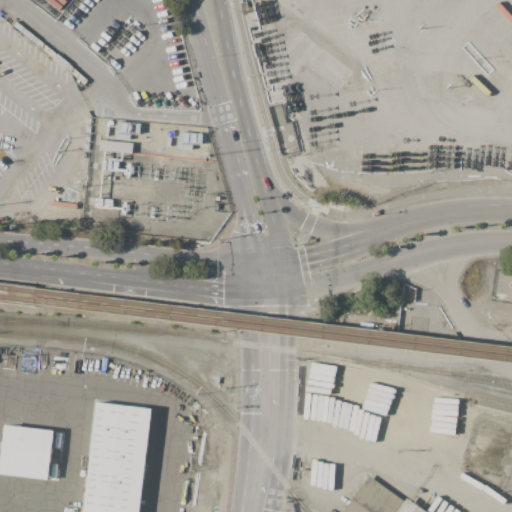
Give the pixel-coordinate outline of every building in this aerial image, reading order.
[(132,153),(99,150),(100,139),(133,142),(132,153)] [(95,198),(113,200),(112,209),(94,208),(95,198)] [(139,511),(152,409),(96,402),(82,511),(139,511)] [(0,473),(6,425),(55,431),(49,479),(0,472),(0,473)] [(342,511),(369,476),(404,501),(407,498),(426,511),(342,511)]
